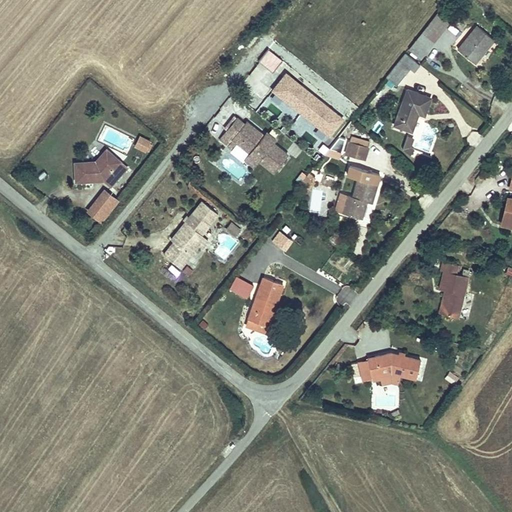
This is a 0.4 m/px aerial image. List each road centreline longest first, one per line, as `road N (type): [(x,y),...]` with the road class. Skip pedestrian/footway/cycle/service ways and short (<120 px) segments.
road 1 (unclassified): [(271,400),(338,331),(511,112)]
road 2 (residential): [(271,400),(0,180)]
road 3 (unclassified): [(177,511),(271,400)]
